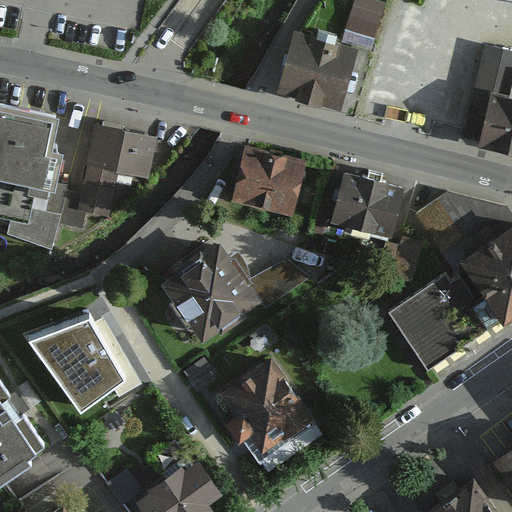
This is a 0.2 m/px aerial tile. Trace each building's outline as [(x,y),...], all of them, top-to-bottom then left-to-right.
[(383,1),(379,0),(355,0),(345,36),(370,43),(383,1)] [(362,51),(304,36),(289,92),(347,107),(362,51)] [(511,47),(486,41),(467,127),(464,140),(478,143),(511,150),(511,47)] [(58,116),(0,104),(0,176),(59,188),(67,150),(52,147),(58,116)] [(161,138),(102,126),(86,205),(112,211),(120,170),(153,176),(161,138)] [(302,154),(247,141),(236,188),(290,201),(302,154)] [(400,181),(347,167),(336,209),(389,223),(400,181)] [(424,211),(461,266),(396,310),(434,366),(498,322),(511,312),(511,205),(451,193),(424,211)] [(52,214),(48,226),(16,215),(11,228),(52,242),(61,217),(52,214)] [(225,245),(171,282),(210,336),(263,299),(225,245)] [(90,312),(28,335),(80,407),(125,374),(90,312)] [(277,357),(221,396),(248,435),(254,431),(271,455),(321,419),(277,357)] [(0,391),(0,482),(44,448),(0,391)] [(201,458),(144,499),(153,511),(199,511),(227,493),(201,458)] [(136,475),(125,489),(137,498),(148,484),(136,475)] [(506,511),(480,476),(431,510),(432,511),(506,511)] [(77,511),(71,503),(57,511),(77,511)]
